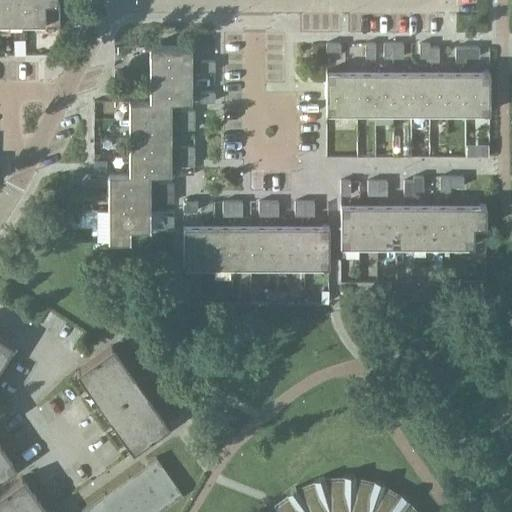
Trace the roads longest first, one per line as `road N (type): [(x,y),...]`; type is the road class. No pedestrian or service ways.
road 1 (residential): [(446,0),(253,2)]
road 2 (residential): [(254,109),(285,109),(285,154),(253,154),(253,130)]
